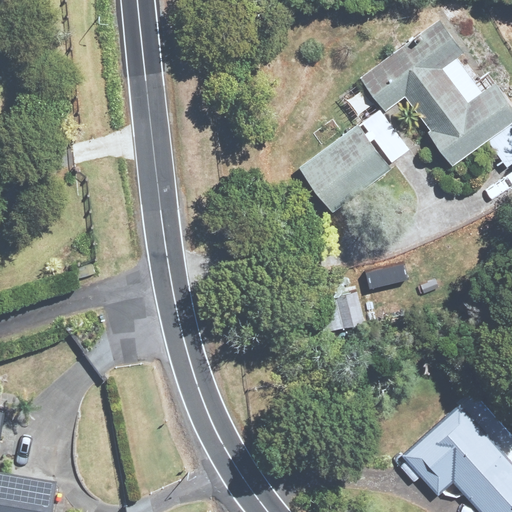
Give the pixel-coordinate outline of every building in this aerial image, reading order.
[(425,133),(449,166),(511,118),(511,113),(491,85),(480,93),(454,58),(462,53),(437,19),(357,78),(382,112),(403,97),(429,130),(425,133)] [(406,150),(376,110),(360,123),(390,163),(406,150)] [(389,170),(356,125),(297,169),(330,214),(389,170)] [(354,291),(320,299),(327,329),(361,321),(354,291)] [(511,511),(511,463),(455,401),(399,451),(434,491),(450,478),(480,511),(511,511)] [(0,511),(48,511),(54,481),(0,472),(0,426),(2,412),(0,411),(0,511)]
